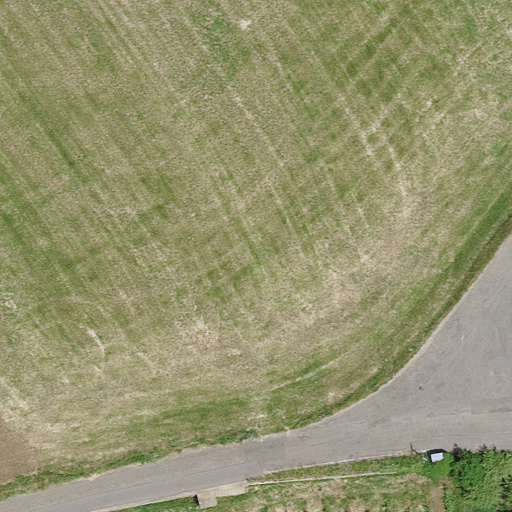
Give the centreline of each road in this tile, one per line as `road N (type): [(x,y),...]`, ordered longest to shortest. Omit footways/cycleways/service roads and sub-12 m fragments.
road 1 (unclassified): [(462,427),(226,463),(30,511)]
road 2 (unclassified): [(462,427),(511,275)]
